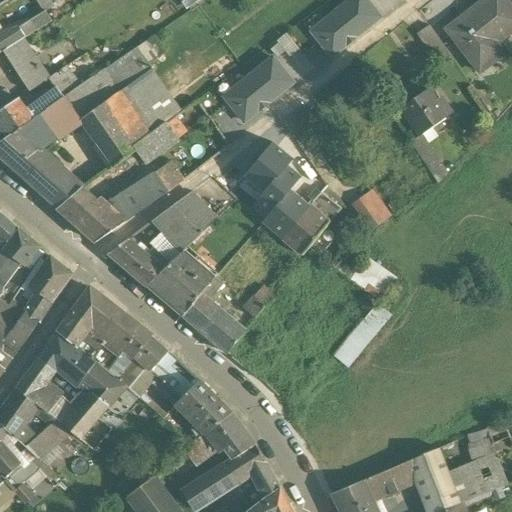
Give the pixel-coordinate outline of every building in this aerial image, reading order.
[(352,0),(312,33),(332,58),(381,18),(365,0),(352,0)] [(476,11),(464,20),(462,18),(447,30),(480,74),(497,60),(487,48),(497,40),(499,43),(511,32),(511,9),(504,0),(485,0),(474,9),(476,11)] [(451,58),(430,27),(417,35),(439,67),(451,58)] [(153,38),(137,49),(146,62),(163,51),(153,38)] [(22,40),(3,52),(10,64),(30,92),(43,83),(48,80),(35,61),(36,60),(23,40),(22,41),(22,40)] [(137,49),(64,98),(65,99),(63,99),(79,120),(118,94),(119,95),(152,72),(146,62),(137,49)] [(10,64),(3,52),(0,53),(0,57),(6,67),(10,64)] [(245,124),(294,84),(273,59),(224,98),(245,124)] [(166,126),(182,113),(152,72),(119,95),(149,136),(165,124),(166,126)] [(48,80),(43,83),(47,89),(53,85),(49,79),(48,80)] [(0,111),(0,128),(7,138),(7,139),(16,132),(48,110),(63,99),(56,88),(41,98),(38,100),(28,107),(21,97),(0,111)] [(436,105),(427,91),(401,109),(420,137),(452,114),(442,100),(436,105)] [(119,95),(118,94),(79,120),(81,122),(113,167),(136,150),(134,148),(149,136),(119,95)] [(79,120),(63,99),(48,110),(16,132),(31,157),(40,151),(41,152),(81,122),(79,120)] [(179,142),(166,126),(165,124),(149,136),(134,148),(136,150),(145,167),(179,142)] [(16,132),(7,139),(7,138),(0,142),(0,159),(13,170),(31,157),(16,132)] [(302,183),(277,155),(275,157),(261,140),(250,148),(258,159),(264,167),(266,165),(289,192),(290,191),(291,191),(296,187),(301,183),(302,183)] [(245,153),(234,161),(228,166),(236,177),(258,159),(250,148),(245,153)] [(41,152),(40,151),(31,157),(13,170),(57,209),(80,191),(81,191),(41,152)] [(438,160),(427,168),(438,184),(448,174),(438,160)] [(154,176),(110,209),(125,223),(167,194),(154,176)] [(94,205),(80,191),(57,209),(57,210),(58,210),(96,244),(125,223),(110,209),(100,201),(94,205)] [(291,191),(290,191),(289,192),(263,224),(281,239),(310,207),(309,207),(291,191)] [(349,208),(368,236),(373,233),(393,218),(375,191),(349,208)] [(191,194),(154,221),(183,252),(217,221),(191,194)] [(321,194),(309,207),(310,207),(320,216),(331,203),(321,194)] [(320,216),(329,223),(340,210),(331,203),(320,216)] [(310,207),(281,239),(302,256),(329,223),(320,216),(310,207)] [(18,230),(0,213),(0,239),(7,245),(18,230)] [(39,248),(18,230),(7,245),(2,251),(21,265),(3,289),(12,292),(27,269),(24,267),(39,248)] [(315,257),(368,294),(381,277),(392,285),(397,279),(355,244),(337,230),(315,257)] [(147,257),(128,240),(108,254),(147,287),(164,271),(163,271),(147,257)] [(171,264),(155,248),(147,257),(163,271),(171,264)] [(2,251),(0,253),(0,286),(3,289),(21,265),(2,251)] [(171,264),(163,271),(164,271),(147,287),(172,309),(204,270),(183,252),(171,264)] [(72,275),(51,258),(38,274),(25,292),(33,298),(37,293),(52,304),(72,275)] [(204,270),(172,309),(182,317),(215,279),(220,272),(219,271),(213,278),(204,270)] [(381,277),(368,294),(379,303),(392,285),(381,277)] [(245,333),(206,300),(209,297),(211,298),(223,285),(215,279),(182,317),(227,355),(245,333)] [(280,291),(273,285),(268,291),(275,297),(280,291)] [(264,287),(254,299),(264,309),(275,297),(268,291),(264,287)] [(152,336),(90,289),(74,310),(58,333),(77,348),(83,340),(98,351),(103,345),(118,357),(123,352),(133,359),(151,338),(152,336)] [(52,304),(37,293),(33,298),(25,311),(39,322),(52,304)] [(264,309),(254,299),(245,309),(255,319),(264,309)] [(25,311),(13,302),(9,309),(0,323),(11,331),(25,311)] [(9,309),(0,303),(0,322),(0,323),(9,309)] [(391,312),(379,303),(336,354),(348,363),(391,312)] [(25,311),(11,331),(0,323),(0,322),(0,344),(0,350),(13,360),(22,347),(39,322),(25,311)] [(77,348),(58,333),(40,357),(55,369),(77,387),(78,386),(95,363),(77,348)] [(168,354),(151,338),(133,359),(150,372),(161,383),(162,383),(172,392),(179,384),(157,366),(162,360),(168,354)] [(103,345),(98,351),(83,340),(77,348),(95,363),(106,372),(118,357),(103,345)] [(0,350),(0,366),(5,370),(13,360),(0,350)] [(55,369),(40,357),(16,390),(38,408),(48,415),(62,397),(45,383),(55,369)] [(194,386),(162,360),(157,366),(179,384),(172,392),(181,399),(194,386)] [(90,394),(62,427),(68,432),(79,441),(118,397),(126,388),(106,372),(95,363),(78,386),(90,394)] [(181,399),(175,405),(205,433),(206,434),(232,414),(198,381),(194,386),(181,399)] [(172,392),(162,383),(161,383),(157,389),(175,405),(181,399),(172,392)] [(126,388),(118,397),(131,408),(139,399),(126,388)] [(45,431),(35,439),(24,427),(38,408),(16,390),(0,412),(0,425),(8,433),(37,460),(58,440),(45,431)] [(232,414),(206,434),(216,448),(220,453),(226,449),(234,459),(254,446),(232,414)] [(511,418),(486,430),(493,445),(508,439),(511,448),(511,418)] [(62,427),(55,421),(51,427),(63,436),(68,432),(62,427)] [(0,440),(8,433),(0,425),(0,474),(4,478),(19,466),(0,443),(0,440)] [(206,434),(205,433),(197,439),(196,441),(198,444),(206,455),(216,448),(206,434)] [(194,435),(187,441),(191,444),(196,441),(197,439),(194,435)] [(206,455),(198,444),(189,450),(199,464),(206,460),(204,457),(206,455)] [(234,459),(225,465),(239,486),(251,477),(257,487),(273,477),(254,446),(234,459)] [(409,462),(416,481),(429,511),(443,511),(460,505),(448,475),(438,450),(409,462)] [(166,468),(149,451),(122,476),(138,489),(152,478),(166,468)] [(495,455),(448,475),(460,505),(509,486),(495,455)] [(388,471),(362,482),(371,501),(416,481),(409,462),(388,471)] [(19,466),(4,478),(6,481),(4,483),(13,493),(20,487),(38,471),(30,463),(22,471),(19,466)] [(225,465),(172,504),(178,511),(225,511),(215,498),(239,486),(225,465)] [(176,478),(168,466),(166,468),(152,478),(159,487),(166,486),(176,478)] [(257,487),(265,498),(280,488),(273,477),(257,487)] [(159,487),(152,478),(138,489),(127,497),(138,511),(178,511),(172,504),(159,487)] [(376,511),(371,501),(362,482),(332,494),(340,511),(376,511)] [(34,496),(26,488),(20,487),(13,493),(24,505),(34,496)] [(291,511),(280,488),(265,498),(247,511),(291,511)] [(138,511),(127,497),(113,508),(115,511),(138,511)]
